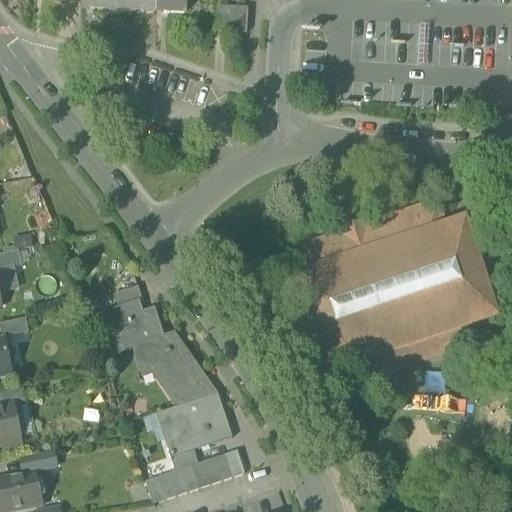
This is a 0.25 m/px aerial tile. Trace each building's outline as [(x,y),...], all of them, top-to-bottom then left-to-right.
[(107,0),(82,0),(82,9),(107,11),(107,0)] [(132,0),(107,0),(107,11),(132,12),(132,0)] [(157,0),(132,0),(132,12),(156,13),(157,0)] [(157,0),(156,13),(187,15),(188,15),(189,10),(189,7),(187,7),(187,0),(157,0)] [(189,10),(200,11),(200,0),(187,0),(187,7),(189,7),(189,10)] [(214,34),(237,35),(227,10),(215,9),(214,34)] [(237,35),(247,35),(248,11),(227,10),(237,35)] [(475,346),(468,327),(497,318),(465,220),(445,227),(437,203),(351,232),(306,246),(314,270),(294,277),(326,374),(354,364),(361,384),(475,346)] [(15,253),(18,252),(34,249),(31,235),(12,239),(15,253)] [(0,256),(0,270),(15,267),(21,266),(18,252),(15,253),(0,256)] [(0,295),(20,292),(15,267),(0,270),(0,295)] [(113,296),(117,311),(136,305),(136,306),(140,305),(142,304),(137,288),(113,296)] [(123,352),(132,349),(165,338),(155,309),(142,313),(139,314),(136,306),(136,305),(117,311),(105,315),(114,339),(119,338),(123,352)] [(0,325),(0,328),(2,339),(29,334),(26,320),(0,325)] [(172,335),(165,338),(132,349),(140,374),(157,368),(164,377),(158,381),(176,406),(209,383),(183,345),(177,349),(172,335)] [(0,379),(12,377),(5,342),(0,342),(0,379)] [(176,406),(178,409),(218,396),(209,383),(176,406)] [(0,395),(0,403),(2,412),(15,410),(15,411),(26,409),(26,407),(22,390),(0,395)] [(172,454),(174,458),(194,452),(233,439),(218,396),(178,409),(166,413),(174,437),(167,439),(168,441),(172,454)] [(26,409),(15,411),(21,438),(21,439),(34,436),(27,407),(26,407),(26,409)] [(0,447),(2,447),(5,447),(4,441),(21,438),(15,411),(15,410),(2,412),(0,412),(0,447)] [(157,445),(168,441),(167,439),(174,437),(166,413),(143,421),(148,436),(154,434),(157,445)] [(21,439),(21,438),(4,441),(5,447),(2,447),(3,453),(23,449),(21,439)] [(169,456),(175,473),(180,472),(191,468),(198,466),(194,452),(174,458),(172,454),(169,456)] [(237,453),(225,457),(233,479),(244,476),(237,453)] [(54,454),(31,458),(33,473),(35,473),(57,469),(54,454)] [(225,457),(214,460),(222,483),(233,479),(225,457)] [(22,476),(33,473),(31,458),(19,461),(22,476)] [(214,460),(203,464),(210,487),(222,483),(214,460)] [(198,466),(191,468),(199,491),(210,487),(203,464),(198,466)] [(191,468),(180,472),(187,494),(199,491),(191,468)] [(175,473),(168,476),(176,498),(187,494),(180,472),(175,473)] [(0,482),(0,511),(19,511),(42,507),(35,473),(33,473),(22,476),(7,479),(7,481),(0,482)] [(168,476),(157,479),(165,502),(176,498),(168,476)] [(153,506),(165,502),(157,479),(146,483),(153,506)]
